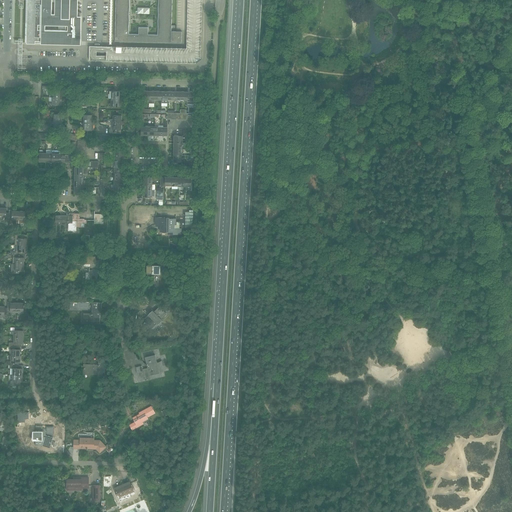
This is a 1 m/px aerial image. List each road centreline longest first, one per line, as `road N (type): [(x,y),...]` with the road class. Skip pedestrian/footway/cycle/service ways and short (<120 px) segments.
road 1 (motorway): [(223,511),(253,0)]
road 2 (motorway): [(239,0),(214,435)]
road 3 (residential): [(122,338),(122,200)]
road 4 (residential): [(130,80),(23,80),(0,66)]
